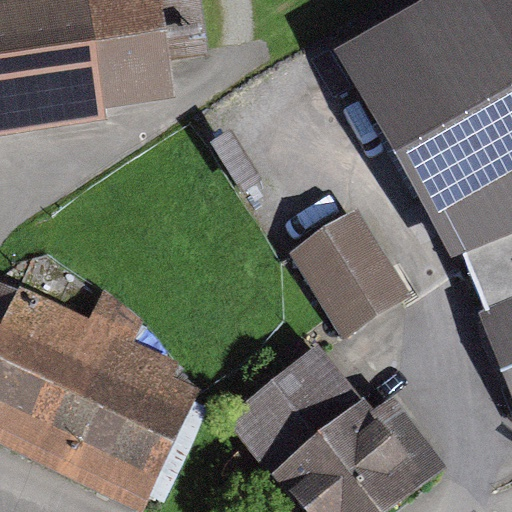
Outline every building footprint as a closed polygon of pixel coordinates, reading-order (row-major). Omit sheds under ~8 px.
[(173,106),(170,66),(213,62),(207,0),(11,0),(0,1),(0,145),(97,137),(95,113),(173,106)] [(511,0),(437,0),(333,59),(460,279),(511,403),(511,0)] [(204,151),(240,200),(287,167),(252,117),(204,151)] [(420,303),(365,213),(295,255),(350,345),(420,303)] [(0,330),(0,446),(138,511),(144,511),(203,391),(177,378),(183,365),(132,341),(146,313),(108,295),(96,320),(22,285),(0,330)] [(272,506),(277,511),(412,511),(461,475),(401,397),(372,419),(324,357),(233,427),(286,495),(272,506)]
